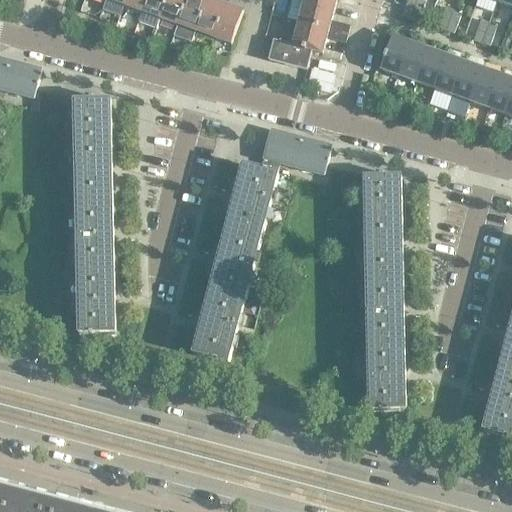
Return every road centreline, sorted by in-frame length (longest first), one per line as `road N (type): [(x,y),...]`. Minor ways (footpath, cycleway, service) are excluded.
road 1 (secondary): [(511,509),(0,372)]
road 2 (secondary): [(0,432),(302,511)]
road 3 (residential): [(159,278),(157,248),(203,81)]
road 4 (residential): [(454,354),(448,329),(493,161)]
road 5 (residential): [(203,81),(42,39)]
road 6 (residential): [(493,161),(345,118)]
road 7 (residential): [(345,118),(203,81)]
road 8 (residential): [(345,118),(375,0)]
